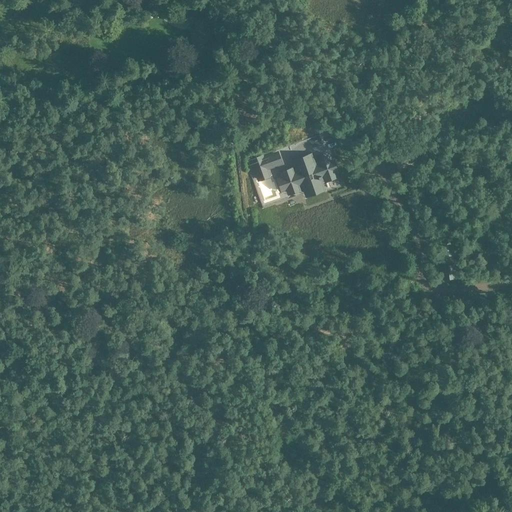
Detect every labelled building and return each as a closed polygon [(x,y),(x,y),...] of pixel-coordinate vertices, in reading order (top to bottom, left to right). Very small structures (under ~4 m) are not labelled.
[(196,24),(197,30),(191,31),(194,43),(210,40),(206,16),(193,18),(195,25),(196,24)] [(262,155),(249,160),(258,182),(271,177),(268,170),(283,165),(278,151),(263,156),(262,155)] [(281,177),(276,178),(281,192),(286,191),(287,196),(301,191),(299,186),(301,185),(305,197),(325,190),(321,179),(322,179),(321,178),(322,178),(324,183),(338,178),(336,173),(338,172),(334,160),(332,161),(330,154),(316,159),(318,165),(316,166),(312,153),(292,159),(296,172),(295,172),(293,167),(279,172),(281,177)] [(265,200),(277,197),(273,181),(260,184),(265,200)] [(438,267),(439,280),(448,279),(448,273),(452,272),(452,267),(438,267)]
